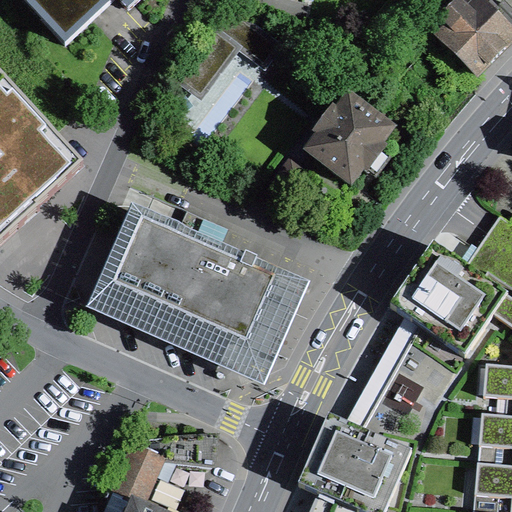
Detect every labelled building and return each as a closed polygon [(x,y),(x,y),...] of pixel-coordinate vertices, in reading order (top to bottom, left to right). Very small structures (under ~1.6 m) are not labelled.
[(20,0),(65,48),(116,1),(128,14),(142,0),(20,0)] [(435,39),(477,83),(511,47),(511,29),(481,0),(472,0),(466,7),(461,0),(439,21),(446,28),(435,39)] [(231,7),(174,83),(202,103),(239,54),(265,73),(285,48),(231,7)] [(0,61),(0,258),(97,164),(0,61)] [(304,155),(352,191),(365,174),(376,182),(395,156),(386,147),(397,131),(347,94),(336,110),(333,108),(313,136),(316,139),(304,155)] [(142,215),(240,262),(245,252),(132,203),(86,307),(207,360),(265,386),(311,281),(257,258),(254,265),(276,274),(247,340),(112,282),(142,215)] [(240,262),(142,215),(112,282),(247,340),(276,274),(254,265),(257,258),(245,252),(240,262)] [(511,511),(511,223),(511,225),(501,218),(490,235),(466,268),(434,247),(391,310),(405,320),(420,329),(400,364),(362,433),(345,426),(329,419),(314,453),(298,489),(317,497),(310,511),(511,511)] [(420,329),(405,320),(345,426),(362,433),(400,364),(420,329)] [(216,472),(219,436),(134,441),(131,447),(166,461),(165,465),(216,472)] [(113,494),(147,507),(165,465),(166,461),(131,447),(113,494)] [(158,511),(147,507),(113,494),(105,511),(158,511)]
